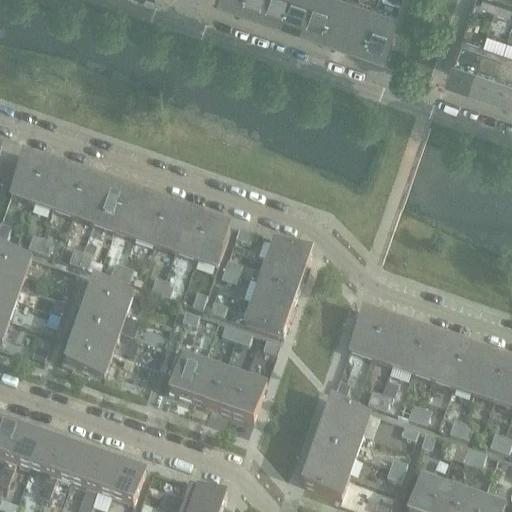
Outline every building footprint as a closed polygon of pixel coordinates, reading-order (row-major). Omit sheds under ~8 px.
[(264,0),(241,0),(241,4),(261,11),(264,0)] [(281,18),(287,0),(264,0),(261,11),(281,18)] [(310,0),(287,0),(281,18),(302,25),(310,0)] [(333,0),(310,0),(302,25),(322,32),(333,0)] [(355,3),(347,0),(333,0),(322,32),(343,39),(355,3)] [(482,0),(480,8),(495,13),(497,5),(483,0),(482,0)] [(376,10),(355,3),(343,39),(363,46),(376,10)] [(511,11),(511,9),(497,5),(495,13),(510,18),(511,11)] [(397,17),(376,10),(363,46),(379,52),(380,50),(385,52),(397,17)] [(461,40),(449,74),(449,76),(470,83),(483,47),(461,40)] [(503,54),(483,47),(470,83),(490,91),(503,54)] [(511,94),(511,57),(503,54),(490,91),(511,98),(511,94)] [(11,201),(33,208),(46,170),(33,166),(32,168),(24,165),(11,201)] [(59,175),(46,170),(33,208),(53,215),(66,180),(57,177),(59,175)] [(73,182),(66,180),(53,215),(73,222),(87,184),(74,180),(73,182)] [(100,189),(87,184),(73,222),(94,229),(106,194),(99,191),(100,189)] [(114,197),(106,194),(94,229),(114,237),(128,199),(115,194),(114,197)] [(140,203),(128,199),(114,237),(135,244),(147,208),(140,206),(140,203)] [(155,211),(147,208),(135,244),(156,251),(169,213),(156,209),(155,211)] [(182,218),(169,213),(156,251),(176,258),(189,223),(181,220),(182,218)] [(196,225),(189,223),(176,258),(197,265),(209,227),(197,223),(196,225)] [(223,232),(209,227),(197,265),(218,273),(230,237),(222,234),(223,232)] [(12,233),(2,229),(0,233),(0,244),(7,247),(12,233)] [(250,250),(254,239),(240,234),(236,245),(250,250)] [(34,240),(29,254),(38,258),(43,243),(34,240)] [(53,247),(43,243),(38,258),(48,261),(53,247)] [(275,246),(267,268),(305,281),(313,259),(275,246)] [(0,252),(0,276),(24,285),(32,264),(0,252)] [(70,269),(79,272),(84,258),(75,254),(70,269)] [(94,261),(84,258),(79,272),(89,275),(94,261)] [(229,266),(225,276),(240,281),(243,271),(229,266)] [(305,281),(267,268),(260,288),(298,301),(305,281)] [(116,269),(111,283),(120,286),(125,272),(116,269)] [(135,275),(125,272),(120,286),(130,289),(135,275)] [(24,285),(0,276),(0,299),(17,306),(24,285)] [(240,281),(225,276),(222,285),(236,290),(240,281)] [(152,297),(161,300),(166,286),(157,283),(152,297)] [(134,299),(96,286),(89,308),(127,321),(134,299)] [(176,289),(166,286),(161,300),(171,304),(176,289)] [(298,301),(260,288),(253,308),(291,322),(298,301)] [(198,297),(193,312),(203,315),(208,301),(198,297)] [(17,306),(0,299),(0,322),(10,326),(17,306)] [(127,321),(89,308),(82,328),(119,341),(127,321)] [(211,318),(225,322),(228,312),(214,308),(211,318)] [(291,322),(253,308),(246,330),(284,343),(291,322)] [(187,318),(183,328),(197,333),(200,322),(187,318)] [(351,357),(372,365),(385,327),(372,322),(372,324),(363,321),(351,357)] [(10,326),(0,322),(0,346),(3,348),(10,326)] [(398,331),(385,327),(372,365),(393,372),(405,336),(397,334),(398,331)] [(119,341),(82,328),(75,349),(112,362),(119,341)] [(239,336),(222,330),(218,340),(236,347),(239,336)] [(253,341),(239,336),(236,347),(249,351),(253,341)] [(412,339),(405,336),(393,372),(413,379),(426,341),(413,336),(412,339)] [(439,345),(426,341),(413,379),(433,386),(446,350),(438,348),(439,345)] [(263,356),(277,361),(281,351),(267,346),(263,356)] [(112,362),(75,349),(67,370),(74,372),(73,374),(74,375),(75,373),(105,383),(112,362)] [(453,353),(446,350),(433,386),(454,393),(467,355),(454,351),(453,353)] [(480,360),(467,355),(454,393),(474,400),(487,365),(479,362),(480,360)] [(171,399),(192,406),(205,368),(184,361),(171,399)] [(494,367),(487,365),(474,400),(495,407),(507,369),(495,365),(494,367)] [(226,376),(205,368),(192,406),(212,413),(226,376)] [(511,370),(507,369),(495,407),(511,413),(511,370)] [(246,383),(226,376),(212,413),(233,421),(246,383)] [(246,383),(233,421),(254,428),(267,390),(246,383)] [(336,399),(347,403),(351,390),(341,386),(336,399)] [(368,411),(378,414),(383,400),(373,397),(368,411)] [(392,403),(383,400),(378,414),(387,417),(392,403)] [(333,407),(326,428),(364,442),(371,420),(333,407)] [(409,425),(418,428),(423,414),(414,411),(409,425)] [(432,417),(423,414),(418,428),(427,431),(432,417)] [(450,439),(459,443),(464,428),(455,425),(450,439)] [(23,433),(3,426),(0,434),(0,464),(5,466),(11,468),(23,433)] [(364,442),(326,428),(319,449),(356,462),(364,442)] [(474,432),(464,428),(459,443),(469,446),(474,432)] [(402,442),(416,447),(419,437),(406,432),(402,442)] [(23,433),(11,468),(5,466),(1,477),(13,481),(16,470),(31,475),(44,440),(23,433)] [(437,443),(427,439),(422,453),(432,457),(437,443)] [(490,453),(500,457),(505,442),(495,439),(490,453)] [(64,447),(44,440),(31,475),(46,480),(52,482),(64,447)] [(511,451),(511,444),(505,442),(500,457),(509,460),(511,451)] [(64,447),(52,482),(46,480),(42,491),(54,495),(57,484),(72,490),(85,454),(64,447)] [(356,462),(319,449),(312,469),(349,482),(356,462)] [(105,461),(85,454),(72,490),(87,495),(92,497),(105,461)] [(477,457),(468,454),(463,468),(472,471),(477,457)] [(487,460),(477,457),(472,471),(482,475),(487,460)] [(126,469),(105,461),(92,497),(87,495),(83,505),(94,509),(98,499),(113,504),(126,469)] [(394,464),(390,474),(405,479),(408,469),(394,464)] [(146,476),(126,469),(113,504),(134,511),(146,476)] [(349,482),(312,469),(304,491),(342,504),(349,482)] [(405,479),(390,474),(387,483),(401,488),(405,479)] [(13,481),(1,477),(0,481),(0,488),(9,492),(13,481)] [(411,511),(435,511),(443,490),(422,482),(411,511)] [(458,511),(464,497),(443,490),(435,511),(458,511)] [(54,495),(42,491),(38,502),(50,506),(54,495)] [(190,491),(185,506),(183,511),(185,511),(224,511),(228,504),(190,491)] [(481,511),(484,504),(464,497),(458,511),(481,511)] [(162,510),(166,511),(172,511),(176,502),(166,499),(162,510)] [(185,511),(183,511),(185,506),(176,502),(172,511),(185,511)]
